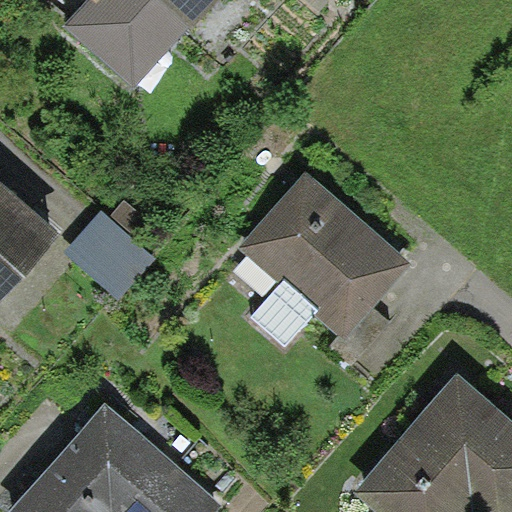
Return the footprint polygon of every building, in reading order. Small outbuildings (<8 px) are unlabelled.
[(94,0),(63,35),(124,90),(204,0),(94,0)] [(410,262),(307,172),(243,245),(282,279),(250,315),(287,347),(318,313),(341,334),(344,337),(371,306),(410,262)] [(0,288),(39,243),(0,209),(0,288)] [(93,227),(64,258),(98,289),(126,258),(93,227)] [(391,322),(371,306),(344,337),(341,334),(332,345),(353,364),(391,322)] [(511,511),(511,419),(460,376),(357,497),(375,511),(511,511)] [(87,418),(6,511),(195,511),(196,511),(87,418)]
